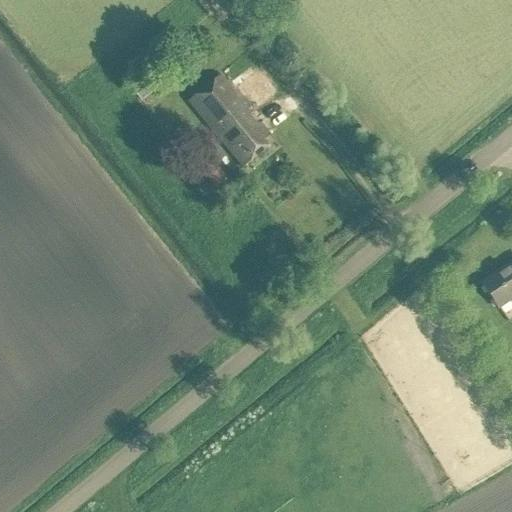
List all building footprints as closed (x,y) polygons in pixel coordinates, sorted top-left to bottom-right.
[(265,75),(252,59),(231,76),(244,92),(256,108),(277,90),(265,75)] [(251,112),(219,73),(186,101),(240,166),(266,145),(263,140),(270,134),(259,121),(256,124),(248,114),(251,112)] [(141,81),(131,88),(141,103),(151,95),(141,81)] [(214,165),(202,175),(216,192),(228,181),(214,165)] [(511,263),(482,284),(499,310),(511,301),(511,263)]
